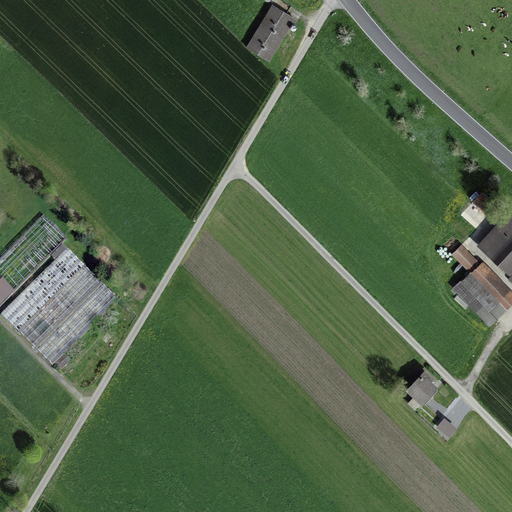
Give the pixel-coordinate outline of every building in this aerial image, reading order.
[(272,5),(247,47),(269,61),(294,19),(272,5)] [(479,195),(473,202),(484,212),(486,210),(491,215),(496,210),(479,195)] [(481,246),(505,269),(511,260),(511,215),(510,214),(481,246)] [(0,306),(66,240),(43,217),(0,260),(0,306)] [(52,366),(118,301),(63,245),(51,257),(56,261),(1,315),(52,366)] [(471,272),(506,309),(511,303),(511,296),(480,264),(471,272)] [(431,379),(424,372),(409,389),(415,396),(417,393),(424,399),(435,387),(429,381),(431,379)]
